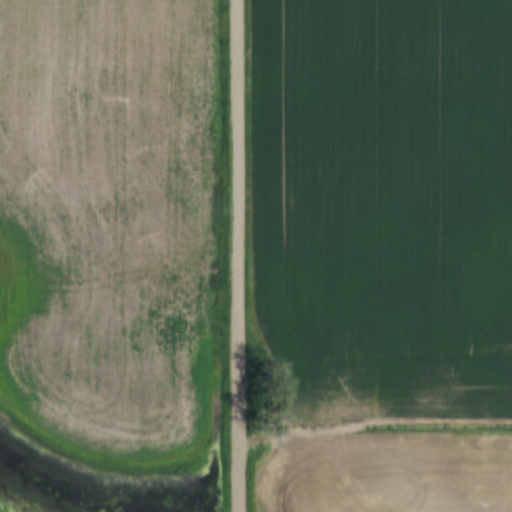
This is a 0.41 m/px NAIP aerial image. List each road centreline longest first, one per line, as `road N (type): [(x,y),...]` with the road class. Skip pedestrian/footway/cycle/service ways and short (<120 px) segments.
road 1 (residential): [(238,511),(237,0)]
road 2 (track): [(238,420),(511,418)]
